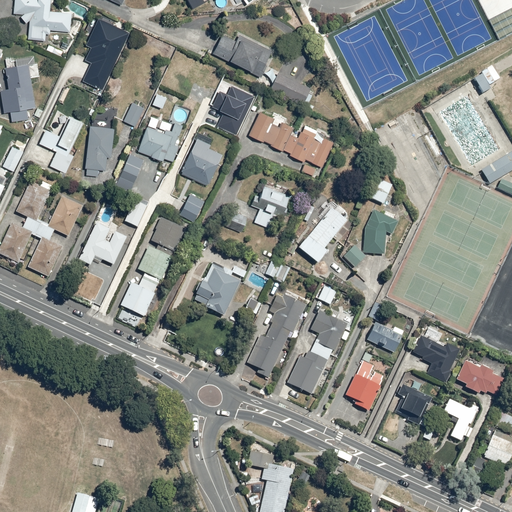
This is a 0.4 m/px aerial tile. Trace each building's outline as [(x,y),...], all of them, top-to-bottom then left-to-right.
[(53,30),(69,30),(71,12),(51,11),(52,0),(16,0),(15,14),(24,14),(22,17),(27,22),(31,20),(30,39),(47,39),(47,32),(53,33),(53,30)] [(83,68),(89,71),(84,81),(104,89),(130,31),(110,22),(97,17),(85,44),(91,47),(86,58),(87,58),(83,68)] [(272,60),(269,58),(274,48),(239,34),(236,41),(221,35),(214,53),(252,68),(250,72),(260,76),(262,72),(265,74),(272,60)] [(306,61),(291,53),(273,88),(303,104),(304,102),(308,104),(313,94),(309,92),(310,89),(295,81),(306,61)] [(2,89),(5,111),(13,111),(14,120),(28,118),(27,107),(36,105),(30,64),(8,67),(11,88),(2,89)] [(493,64),(476,76),(486,91),(493,87),(492,85),(502,78),(493,64)] [(199,79),(188,75),(184,85),(195,89),(199,79)] [(144,107),(132,101),(124,120),(136,126),(144,107)] [(306,162),(307,158),(323,166),(336,136),(306,123),(299,138),(291,134),(294,126),(283,121),(281,127),(271,123),(273,117),(262,112),(251,135),(263,141),(265,138),(273,142),(271,145),(284,151),(284,149),(292,152),(291,155),(306,162)] [(51,165),(66,172),(74,155),(71,154),(82,128),(80,127),(83,120),(70,114),(61,137),(47,130),(41,144),(57,151),(51,165)] [(117,129),(92,125),(86,167),(88,167),(87,174),(99,176),(100,169),(107,170),(109,156),(113,157),(117,129)] [(166,158),(172,160),(174,161),(180,142),(172,139),(173,137),(149,127),(140,151),(162,160),(159,169),(165,171),(168,163),(164,162),(166,158)] [(209,184),(223,152),(211,147),(213,144),(198,137),(191,152),(186,149),(179,165),(183,167),(181,172),(209,184)] [(14,144),(4,165),(15,171),(26,151),(14,144)] [(144,158),(130,152),(117,184),(131,190),(144,158)] [(511,171),(511,152),(482,170),(490,184),(511,171)] [(317,168),(305,163),(302,170),(314,175),(317,168)] [(386,203),(394,183),(379,177),(371,196),(386,203)] [(511,182),(503,178),(497,189),(511,195),(511,182)] [(13,221),(0,248),(0,252),(18,261),(32,234),(42,239),(28,267),(48,277),(63,246),(51,240),(56,231),(68,237),(85,204),(64,194),(49,224),(38,218),(54,186),(44,181),(41,187),(32,182),(17,211),(28,216),(23,226),(13,221)] [(293,194),(265,184),(261,195),(256,193),(252,204),(260,207),(254,223),(269,229),(278,202),(289,206),(293,194)] [(206,200),(192,193),(180,215),(195,222),(206,200)] [(299,247),(318,262),(329,251),(325,247),(348,218),(330,203),(322,213),(325,215),(299,247)] [(133,205),(126,220),(139,226),(146,211),(133,205)] [(366,227),(365,253),(386,252),(387,230),(393,235),(399,221),(376,209),(366,227)] [(226,224),(243,231),(248,216),(232,210),(226,224)] [(162,219),(153,240),(176,250),(185,229),(162,219)] [(81,260),(90,265),(92,266),(96,259),(102,262),(104,258),(113,263),(126,236),(117,232),(111,243),(106,241),(111,230),(99,223),(81,260)] [(150,245),(139,269),(162,279),(173,255),(150,245)] [(355,245),(345,255),(355,266),(365,256),(355,245)] [(283,258),(276,254),(266,274),(282,282),(290,266),(281,262),(283,258)] [(194,299),(208,306),(225,315),(243,280),(225,272),(227,269),(213,262),(194,299)] [(238,267),(235,273),(245,278),(248,271),(238,267)] [(140,285),(139,285),(133,281),(121,305),(124,306),(118,318),(139,328),(156,293),(155,292),(161,281),(145,274),(140,285)] [(325,284),(318,298),(332,305),(339,290),(325,284)] [(293,329),(306,304),(280,292),(270,312),(276,315),(265,337),(261,335),(249,360),(270,371),(291,328),(293,329)] [(253,293),(252,295),(245,309),(255,314),(263,297),(253,293)] [(385,305),(376,301),(370,315),(379,319),(385,305)] [(308,318),(316,321),(312,329),(320,333),(310,352),(308,352),(305,357),(301,355),(289,382),(314,393),(332,355),(336,357),(348,332),(344,330),(347,323),(341,321),(344,315),(333,310),(330,316),(320,311),(321,308),(314,305),(308,318)] [(376,320),(367,339),(397,352),(401,344),(400,343),(406,330),(395,325),(393,329),(376,320)] [(451,370),(461,349),(449,342),(446,347),(424,334),(414,351),(423,357),(423,358),(432,364),(427,373),(446,383),(453,371),(451,370)] [(376,371),(374,375),(370,373),(374,365),(370,363),(374,355),(367,352),(362,361),(363,362),(356,376),(347,394),(358,400),(356,403),(367,409),(385,375),(376,371)] [(467,361),(457,379),(469,384),(468,385),(481,392),(482,389),(487,392),(488,389),(494,392),(502,378),(493,373),(494,370),(483,364),(481,369),(467,361)] [(433,403),(429,401),(431,397),(420,392),(424,384),(416,380),(413,385),(403,380),(399,388),(401,389),(399,392),(408,397),(403,407),(422,416),(425,409),(429,412),(433,403)] [(470,426),(478,407),(471,402),(469,406),(450,398),(444,412),(458,418),(451,435),(462,440),(465,435),(469,436),(473,428),(470,426)] [(511,415),(502,412),(497,426),(511,431),(511,415)] [(429,427),(423,436),(431,441),(437,432),(429,427)] [(511,454),(511,437),(497,430),(485,456),(498,462),(500,459),(508,463),(511,454)] [(262,479),(267,480),(259,511),(284,511),(294,469),(273,464),(274,456),(252,450),(249,464),(264,468),(262,479)] [(310,474),(302,470),(296,480),(304,484),(310,474)] [(87,511),(92,495),(78,491),(72,511),(87,511)]
